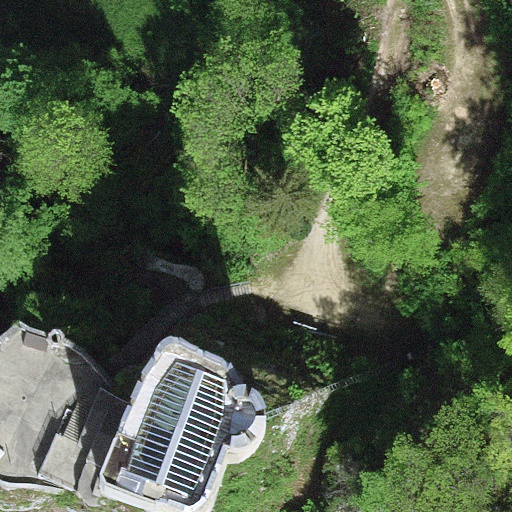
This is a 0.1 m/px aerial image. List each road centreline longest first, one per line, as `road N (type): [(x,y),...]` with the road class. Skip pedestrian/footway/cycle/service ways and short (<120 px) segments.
road 1 (track): [(397,0),(391,87),(312,282)]
road 2 (track): [(456,0),(461,38),(450,170),(419,254)]
